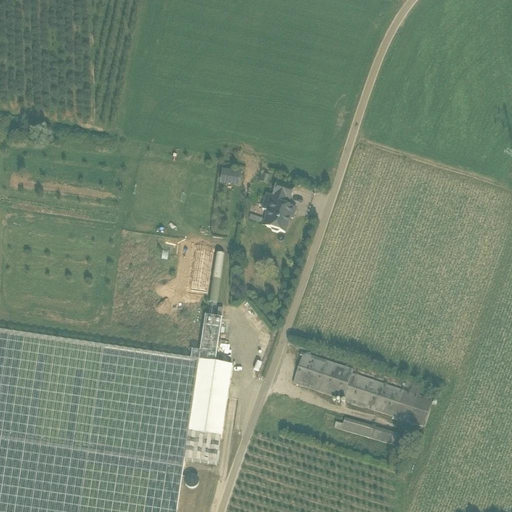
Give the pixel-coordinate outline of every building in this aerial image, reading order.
[(221,184),(241,185),(241,172),(222,171),(221,184)] [(266,227),(271,229),(272,232),(278,234),(281,232),(285,234),(293,209),(281,205),(283,200),(290,202),(294,188),(278,182),(269,213),(272,213),(266,227)] [(191,291),(207,293),(213,254),(197,251),(191,291)] [(216,253),(208,303),(216,304),(224,254),(216,253)] [(200,362),(215,364),(222,320),(206,317),(201,354),(200,362)] [(189,434),(200,362),(201,354),(192,352),(191,361),(0,332),(0,511),(177,511),(185,460),(217,465),(220,439),(189,434)] [(433,402),(420,398),(352,375),(353,371),(301,354),(300,356),(302,357),(293,384),(424,428),(433,402)] [(215,364),(200,362),(189,434),(220,439),(222,439),(232,367),(215,364)] [(341,430),(369,439),(397,447),(400,436),(345,420),(341,430)]
